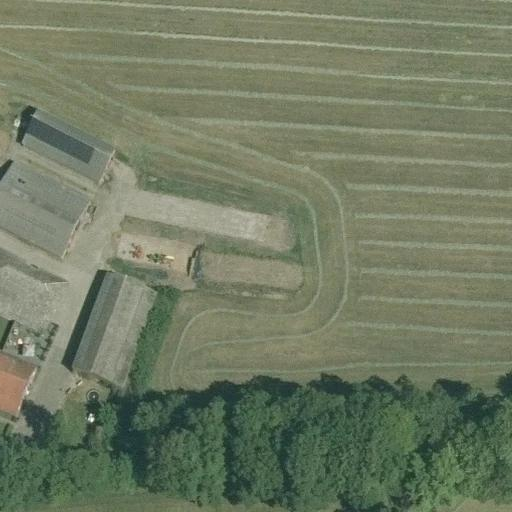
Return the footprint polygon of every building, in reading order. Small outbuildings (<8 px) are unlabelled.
[(22,147),(99,186),(115,155),(38,116),(22,147)] [(14,166),(0,193),(0,230),(61,261),(90,204),(14,166)] [(163,272),(164,258),(152,257),(154,238),(128,236),(126,256),(146,258),(145,270),(163,272)] [(0,318),(42,340),(70,288),(0,252),(0,318)] [(156,298),(107,280),(72,376),(121,393),(156,298)] [(0,412),(16,419),(35,371),(0,356),(0,412)]
